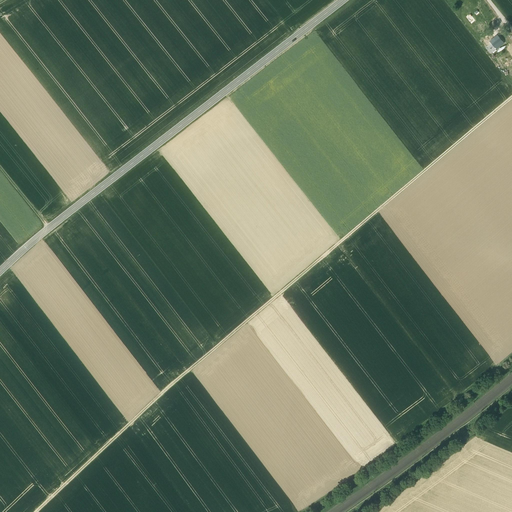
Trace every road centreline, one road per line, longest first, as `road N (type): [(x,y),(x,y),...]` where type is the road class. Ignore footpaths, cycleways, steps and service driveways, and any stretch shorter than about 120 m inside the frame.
road 1 (track): [(511,97),(42,511)]
road 2 (secondary): [(345,0),(0,279)]
road 3 (track): [(301,511),(511,353)]
